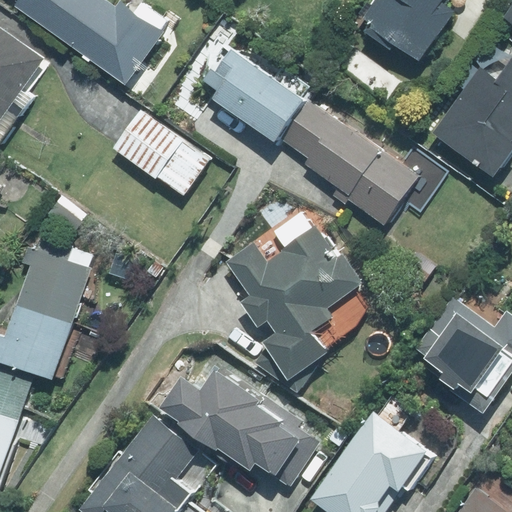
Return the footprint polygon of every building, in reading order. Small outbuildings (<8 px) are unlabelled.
[(109,0),(22,0),(19,5),(130,83),(168,30),(124,0),(119,7),(109,0)] [(425,60),(459,11),(448,4),(450,0),(384,0),(366,27),(396,47),(399,42),(425,60)] [(0,126),(48,59),(0,25),(0,126)] [(309,98),(237,48),(223,69),(232,76),(217,97),(280,140),(309,98)] [(485,58),(436,129),(502,174),(511,158),(511,66),(508,73),(485,58)] [(423,175),(313,99),(284,142),(344,183),(336,194),(386,229),(423,175)] [(214,158),(144,109),(117,147),(187,196),(214,158)] [(88,212),(64,194),(51,211),(75,229),(88,212)] [(272,342),(259,361),(301,390),(316,368),(314,366),(335,351),(318,329),(339,314),(333,307),(368,281),(324,221),(271,260),(258,241),(230,261),(255,295),(245,303),(262,327),(273,319),(282,332),(271,340),(272,342)] [(58,377),(98,254),(41,236),(8,335),(0,332),(0,358),(1,359),(0,361),(0,476),(3,477),(38,370),(58,377)] [(138,275),(137,254),(109,255),(109,276),(138,275)] [(433,357),(427,366),(490,410),(511,379),(511,312),(510,311),(500,326),(457,296),(420,348),(433,357)] [(187,376),(166,407),(259,469),(265,461),(296,482),(324,441),(303,426),(306,421),(269,396),(267,398),(222,368),(207,389),(187,376)] [(375,411),(316,495),(341,511),(376,511),(397,483),(406,489),(432,451),(375,411)] [(156,416),(86,507),(92,511),(181,511),(198,490),(181,477),(202,450),(156,416)] [(511,511),(511,510),(479,488),(462,511),(511,511)]
